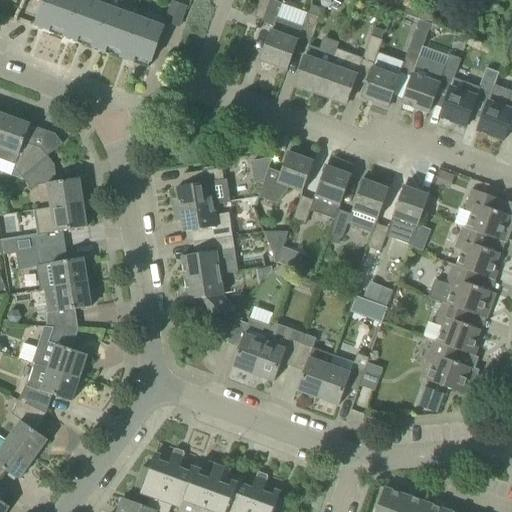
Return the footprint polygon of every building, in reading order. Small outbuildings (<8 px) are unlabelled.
[(136,57),(151,62),(164,27),(89,0),(45,0),(35,27),(50,32),(52,26),(66,31),(63,37),(78,42),(80,37),(94,41),(92,47),(106,52),(108,46),(122,52),(120,57),(134,63),(136,57)] [(282,4),(270,0),(269,0),(261,23),(273,28),(260,62),(286,71),(299,37),(302,29),(276,20),(282,4)] [(406,0),(404,6),(421,15),(427,0),(406,0)] [(179,29),(186,8),(187,7),(172,2),(165,24),(179,29)] [(320,19),(319,18),(307,14),(302,29),(299,37),(311,42),(320,19)] [(400,74),(411,78),(417,63),(431,26),(418,22),(402,66),(377,57),(374,65),(362,99),(388,108),(400,74)] [(370,37),(362,58),(361,60),(362,60),(374,65),(377,57),(383,41),(370,37)] [(294,87),(319,96),(334,56),(309,47),(294,87)] [(336,49),(334,56),(319,96),(346,106),(362,60),(361,60),(362,58),(336,49)] [(452,84),(453,79),(460,60),(448,56),(442,72),(417,63),(411,78),(402,105),(428,114),(440,80),(452,84)] [(486,69),(479,89),(477,93),(478,93),(490,98),(494,87),(499,74),(486,69)] [(466,128),(478,93),(477,93),(479,89),(453,79),(452,84),(440,118),(466,128)] [(511,93),(494,87),(490,98),(477,132),(504,142),(511,118),(511,93)] [(31,125),(7,117),(0,135),(0,159),(15,165),(14,169),(21,179),(48,157),(41,149),(24,143),(31,125)] [(264,180),(258,198),(276,204),(290,188),(302,193),(314,162),(288,153),(281,174),(268,169),(264,180)] [(54,165),(48,157),(21,179),(29,188),(47,185),(51,208),(83,203),(79,179),(57,183),(54,165)] [(256,182),(264,180),(268,169),(272,160),(253,163),(256,182)] [(306,225),(311,211),(335,220),(339,210),(351,176),(326,167),(314,202),(301,197),(293,220),(306,225)] [(174,211),(214,205),(230,203),(227,180),(224,180),(222,169),(183,175),(185,187),(177,188),(179,199),(173,200),(174,211)] [(453,175),(439,170),(434,183),(448,188),(453,175)] [(372,235),(376,224),(389,190),(364,180),(351,215),(339,210),(335,220),(330,235),(342,240),(347,226),(372,235)] [(484,195),(496,199),(500,190),(487,186),(484,195)] [(418,227),(429,196),(404,187),(393,217),(418,227)] [(472,213),(466,229),(490,237),(489,238),(504,243),(507,235),(510,236),(511,230),(511,217),(495,211),(499,200),(472,190),(465,211),(472,213)] [(39,235),(35,236),(37,251),(65,247),(77,245),(75,230),(87,228),(83,203),(51,208),(35,211),(39,235)] [(215,216),(214,205),(174,211),(176,222),(182,221),(184,233),(192,232),(194,244),(201,243),(232,238),(229,214),(215,216)] [(389,229),(376,224),(372,235),(367,249),(380,254),(389,229)] [(490,237),(466,229),(463,227),(455,249),(462,251),(456,267),(480,276),(494,281),(497,272),(494,271),(500,254),(485,249),(489,238),(490,237)] [(261,258),(294,265),(297,250),(283,247),(287,234),(268,229),(261,258)] [(185,281),(220,275),(217,253),(234,251),(232,238),(201,243),(203,254),(181,257),(185,281)] [(8,241),(0,242),(0,245),(2,257),(13,255),(12,245),(8,241)] [(425,247),(413,243),(411,248),(423,252),(425,247)] [(65,247),(37,251),(44,290),(88,283),(84,259),(68,261),(65,247)] [(484,319),(487,311),(490,312),(497,295),(476,287),(480,276),(456,267),(453,265),(446,285),(435,281),(428,299),(443,304),(443,303),(470,313),(470,314),(484,319)] [(223,296),(220,275),(185,281),(188,301),(190,301),(212,323),(230,304),(222,296),(223,296)] [(368,282),(364,298),(388,304),(392,288),(368,282)] [(91,308),(88,283),(44,290),(46,314),(47,314),(46,327),(78,330),(75,310),(91,308)] [(443,303),(443,304),(435,324),(442,327),(436,342),(460,352),(474,357),(478,348),(474,347),(480,330),(466,325),(470,314),(470,313),(443,303)] [(386,309),(377,305),(372,318),(381,322),(386,309)] [(254,307),(251,317),(268,323),(272,313),(254,307)] [(269,333),(271,328),(250,320),(248,325),(236,321),(228,344),(239,349),(232,367),(254,375),(269,333)] [(72,350),(78,330),(46,327),(46,328),(44,328),(32,363),(35,364),(80,379),(87,355),(72,350)] [(254,375),(274,383),(281,364),(293,368),(305,335),(293,330),(291,334),(271,327),(271,328),(269,333),(254,375)] [(351,339),(373,345),(375,337),(353,331),(351,339)] [(305,335),(293,368),(304,372),(297,391),(318,399),(333,356),(313,349),(317,339),(305,335)] [(465,395),(468,387),(472,388),(478,371),(456,363),(460,352),(436,342),(433,341),(426,362),(432,365),(427,381),(465,395)] [(339,406),(346,388),(357,392),(369,359),(357,354),(354,364),(333,356),(318,399),(339,406)] [(26,387),(19,401),(46,415),(52,396),(72,402),(80,379),(35,364),(28,387),(26,387)] [(443,395),(424,389),(417,407),(436,414),(443,395)] [(34,431),(46,415),(19,401),(11,415),(21,422),(20,423),(11,417),(0,431),(0,436),(33,460),(48,440),(34,431)] [(19,480),(33,460),(0,436),(0,479),(6,471),(19,480)] [(142,490),(137,504),(158,511),(180,511),(196,469),(181,463),(185,454),(174,450),(171,460),(155,454),(149,470),(143,467),(135,488),(142,490)] [(196,469),(180,511),(226,511),(237,484),(236,483),(222,478),(225,469),(215,465),(211,474),(196,469)] [(226,511),(280,511),(285,501),(279,498),(281,493),(265,487),(268,478),(257,474),(254,483),(238,477),(236,483),(237,484),(226,511)] [(9,492),(0,486),(0,511),(5,511),(9,507),(2,502),(9,492)] [(375,511),(398,511),(405,496),(384,488),(375,511)] [(422,511),(425,503),(405,496),(398,511),(422,511)] [(118,511),(158,511),(137,504),(123,499),(118,511)] [(422,511),(445,511),(446,511),(425,503),(422,511)]
